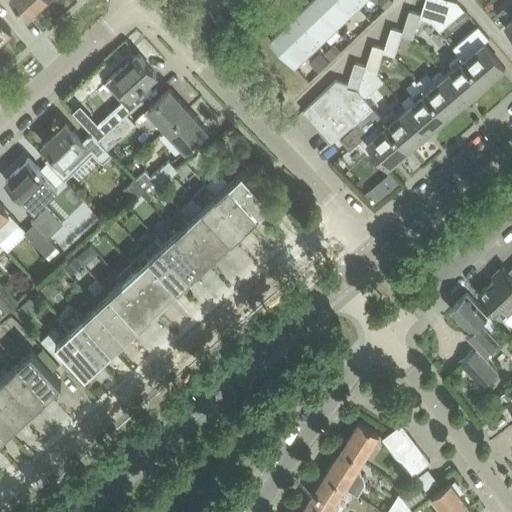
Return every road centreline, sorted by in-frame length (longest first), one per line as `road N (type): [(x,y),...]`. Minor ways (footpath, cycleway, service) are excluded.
road 1 (residential): [(0,511),(346,217)]
road 2 (tertiary): [(67,511),(339,279)]
road 3 (unclassified): [(346,217),(175,37)]
road 4 (unclassified): [(257,511),(331,400),(385,338)]
road 5 (residential): [(511,505),(385,338)]
road 6 (residential): [(0,123),(139,0)]
road 7 (tertiary): [(376,248),(511,133)]
road 8 (unclassified): [(385,338),(511,216)]
